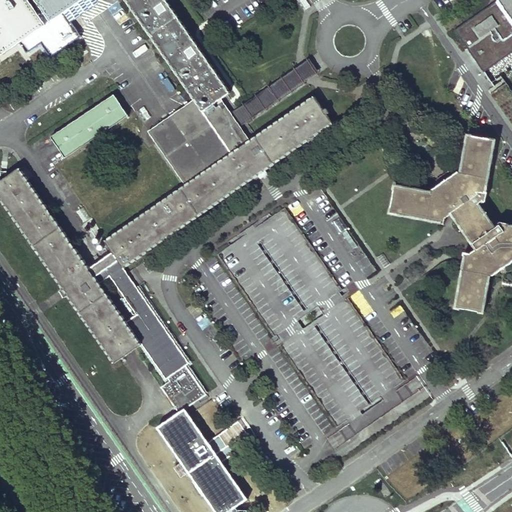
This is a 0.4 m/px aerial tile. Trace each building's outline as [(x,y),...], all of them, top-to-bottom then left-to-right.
[(0,0),(0,50),(3,55),(47,25),(29,0),(0,0)] [(34,0),(49,22),(80,0),(34,0)] [(165,0),(125,0),(194,100),(202,111),(219,99),(229,92),(165,0)] [(511,0),(497,0),(456,29),(484,69),(511,50),(511,0)] [(318,72),(309,59),(229,114),(238,126),(318,72)] [(128,115),(114,94),(51,136),(65,158),(128,115)] [(248,141),(185,185),(103,240),(112,252),(122,268),(333,125),(314,97),(248,141)] [(148,131),(185,185),(248,141),(238,126),(229,114),(219,99),(202,111),(194,100),(148,131)] [(429,191),(393,185),(388,211),(440,220),(440,222),(442,223),(443,218),(448,214),(472,249),(468,252),(462,251),(461,254),(464,255),(454,306),(481,311),(488,274),(489,275),(511,259),(511,225),(507,225),(507,222),(499,221),(497,222),(498,224),(493,227),(477,203),(481,200),(482,201),(484,200),(486,191),(484,190),(493,138),(466,133),(459,170),(456,170),(448,176),(444,172),(435,178),(438,183),(430,188),(429,191)] [(122,268),(112,252),(88,268),(19,167),(0,180),(0,197),(113,363),(140,345),(165,381),(159,385),(178,412),(207,392),(122,268)] [(285,207),(217,254),(346,440),(414,393),(285,207)] [(382,266),(389,263),(384,252),(377,255),(382,266)] [(188,409),(161,428),(218,511),(226,511),(248,497),(188,409)]
